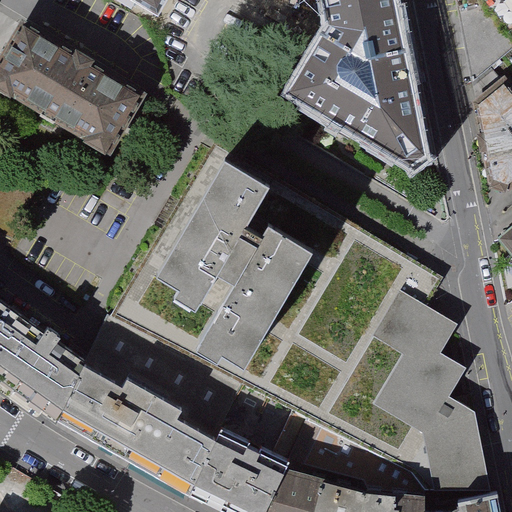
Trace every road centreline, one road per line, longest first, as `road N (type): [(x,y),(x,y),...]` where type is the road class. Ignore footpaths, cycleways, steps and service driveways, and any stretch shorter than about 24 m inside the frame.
road 1 (residential): [(511,471),(427,0)]
road 2 (residential): [(147,511),(0,425)]
